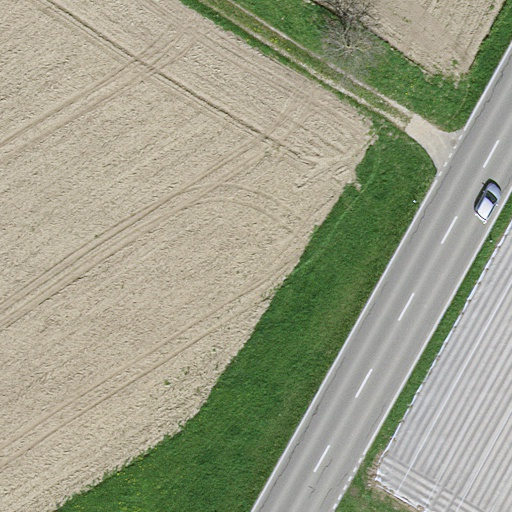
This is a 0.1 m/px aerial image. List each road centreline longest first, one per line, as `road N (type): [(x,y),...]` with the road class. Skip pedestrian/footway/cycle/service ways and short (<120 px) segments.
road 1 (primary): [(294,511),(511,113)]
road 2 (track): [(218,0),(481,169)]
